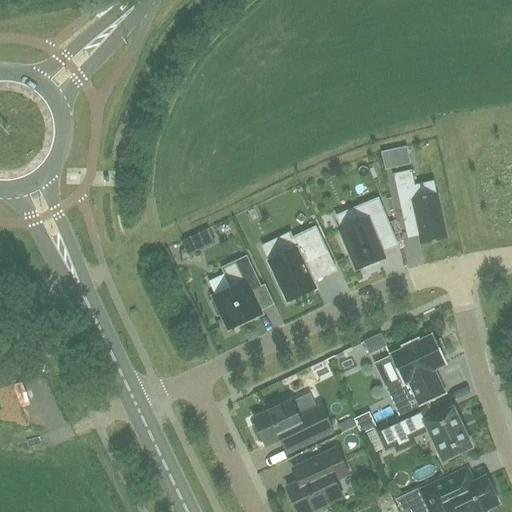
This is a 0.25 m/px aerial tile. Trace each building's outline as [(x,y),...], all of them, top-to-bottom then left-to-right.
[(380,152),(380,153),(384,169),(410,164),(406,146),(405,146),(380,152)] [(402,220),(414,217),(420,245),(446,239),(437,195),(418,199),(411,170),(392,174),(402,220)] [(371,231),(388,224),(378,199),(354,209),(360,224),(341,232),(342,234),(338,236),(346,254),(350,253),(356,270),(361,268),(363,271),(379,265),(378,261),(383,259),(371,231)] [(295,250),(268,263),(287,302),(315,289),(312,283),(303,265),(327,254),(315,228),(290,240),(295,250)] [(250,292),(261,287),(246,256),(220,268),(230,289),(213,298),(215,301),(211,303),(217,316),(221,314),(228,330),(261,315),(250,292)] [(380,333),(363,342),(369,354),(386,346),(380,333)] [(404,415),(425,405),(445,395),(433,370),(446,364),(443,357),(447,355),(440,339),(435,341),(432,335),(418,342),(416,339),(402,345),(403,349),(389,356),(402,383),(387,391),(395,408),(415,399),(419,407),(404,415)] [(4,342),(0,343),(0,381),(17,374),(4,342)] [(280,439),(287,453),(332,432),(320,407),(297,418),(289,402),(253,420),(255,425),(253,426),(252,429),(258,441),(261,442),(263,441),(266,446),(280,439)] [(416,444),(413,438),(428,431),(443,462),(472,448),(452,408),(431,418),(425,405),(404,415),(373,429),(384,453),(392,449),(395,454),(416,444)] [(310,511),(341,498),(333,481),(328,471),(342,465),(336,450),(312,461),(292,471),(298,484),(286,489),(297,511),(310,511)] [(466,470),(421,491),(431,511),(484,511),(483,510),(496,504),(485,479),(473,484),(466,470)]
